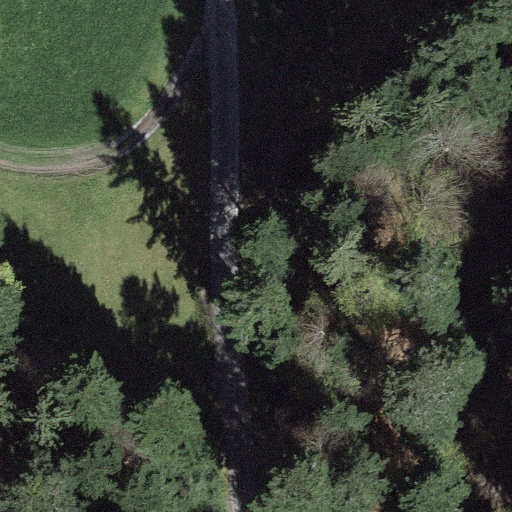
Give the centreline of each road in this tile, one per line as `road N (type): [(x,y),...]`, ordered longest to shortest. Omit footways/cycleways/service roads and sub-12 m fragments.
road 1 (unclassified): [(221,0),(225,291),(246,511)]
road 2 (track): [(0,154),(20,163),(88,156),(125,141),(222,29)]
